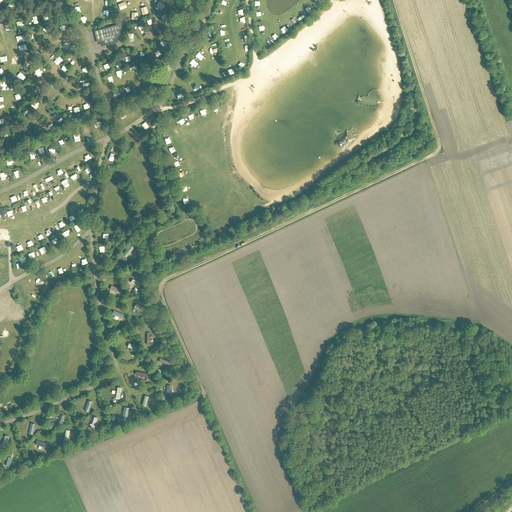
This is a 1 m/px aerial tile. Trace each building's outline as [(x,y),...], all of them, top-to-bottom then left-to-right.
[(116,37),(118,37),(118,36),(120,35),(119,33),(123,32),(121,23),(95,30),(98,39),(99,41),(101,40),(101,41),(103,41),(104,44),(117,41),(116,37)] [(134,247),(131,244),(123,254),(127,257),(134,247)] [(122,245),(114,254),(118,258),(126,249),(122,245)] [(141,285),(133,278),(130,282),(138,288),(141,285)] [(123,280),(121,284),(130,288),(132,285),(123,280)] [(122,289),(111,286),(110,290),(121,294),(122,289)] [(145,307),(136,303),(133,310),(142,315),(145,307)] [(125,314),(114,310),(112,315),(123,319),(125,314)] [(159,367),(161,363),(151,358),(149,363),(159,367)] [(75,410),(80,413),(84,404),(78,402),(75,410)] [(78,427),(83,431),(91,422),(86,418),(78,427)]
